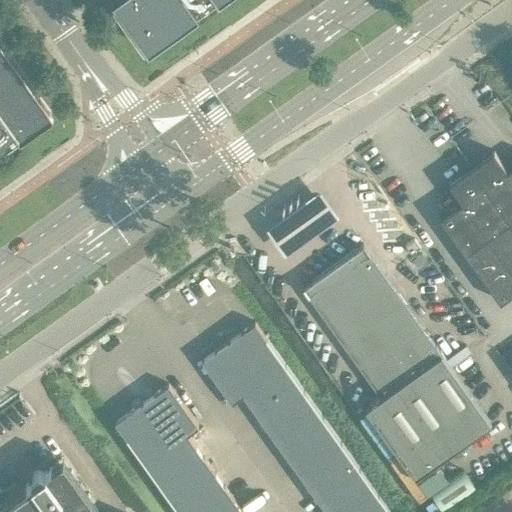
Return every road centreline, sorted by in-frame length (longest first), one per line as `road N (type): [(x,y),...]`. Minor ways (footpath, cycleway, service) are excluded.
road 1 (unclassified): [(0,376),(511,12)]
road 2 (secondary): [(177,195),(453,0)]
road 3 (secondary): [(371,0),(150,156)]
road 4 (secondary): [(0,323),(177,195)]
road 5 (secondary): [(150,156),(0,264)]
road 6 (unclassified): [(150,156),(63,34)]
